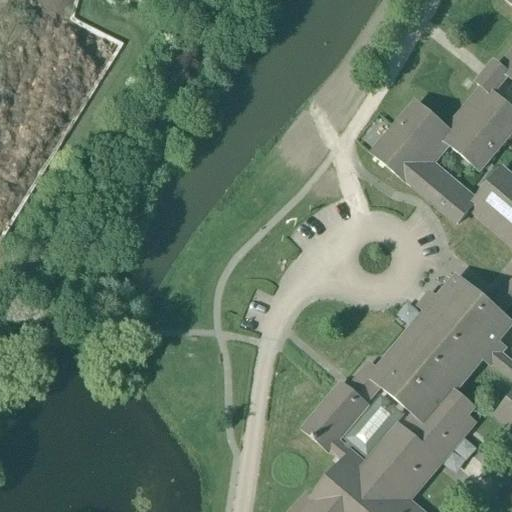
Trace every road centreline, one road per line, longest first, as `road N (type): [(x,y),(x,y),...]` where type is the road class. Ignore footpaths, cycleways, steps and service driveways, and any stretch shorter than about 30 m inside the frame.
road 1 (residential): [(241,511),(266,346),(304,282),(343,268)]
road 2 (residential): [(343,268),(355,285),(376,290),(397,281),(404,262),(398,241),(370,228),(351,237),(342,257)]
